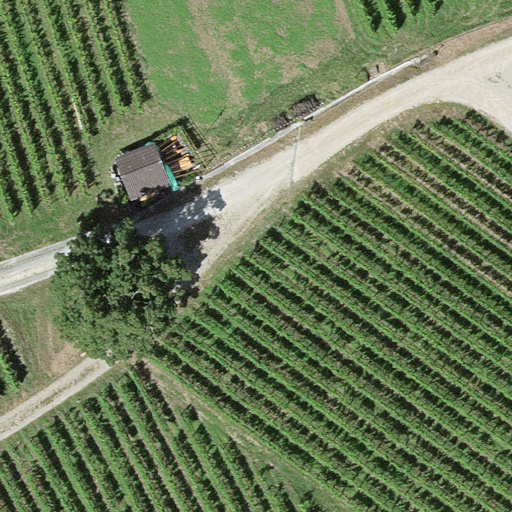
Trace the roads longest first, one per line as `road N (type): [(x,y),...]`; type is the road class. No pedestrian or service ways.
road 1 (track): [(0,425),(72,383),(137,330),(280,169),(395,98),(511,52)]
road 2 (track): [(0,282),(108,248),(280,169)]
